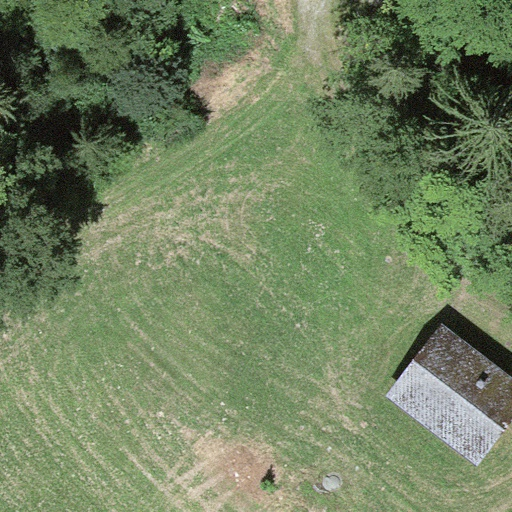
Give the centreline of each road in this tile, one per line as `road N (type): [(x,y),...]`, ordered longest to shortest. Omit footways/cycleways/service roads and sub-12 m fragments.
road 1 (track): [(0,239),(185,128),(289,79),(376,13),(389,91),(483,213),(511,237)]
road 2 (track): [(358,0),(511,78)]
